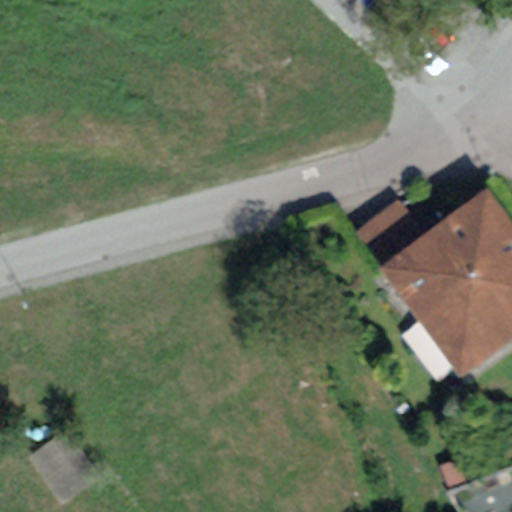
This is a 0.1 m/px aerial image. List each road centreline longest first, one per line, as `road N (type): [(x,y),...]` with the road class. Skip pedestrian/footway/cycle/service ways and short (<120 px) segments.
road 1 (residential): [(0,273),(372,173),(468,124)]
road 2 (residential): [(468,124),(331,0)]
